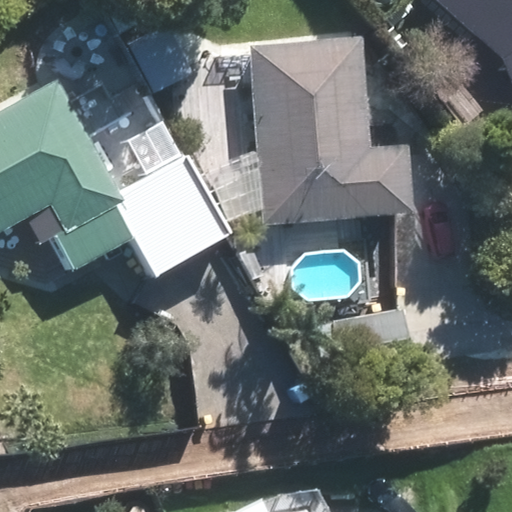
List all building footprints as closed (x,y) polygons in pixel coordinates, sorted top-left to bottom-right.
[(511,0),(431,0),(494,55),(511,108),(511,0)] [(336,51),(243,58),(256,224),(389,213),(384,155),(344,158),(336,51)] [(40,97),(0,118),(0,216),(27,202),(44,234),(99,205),(40,97)] [(139,113),(81,144),(150,270),(207,239),(139,113)] [(394,315),(320,328),(325,359),(399,346),(394,315)]
